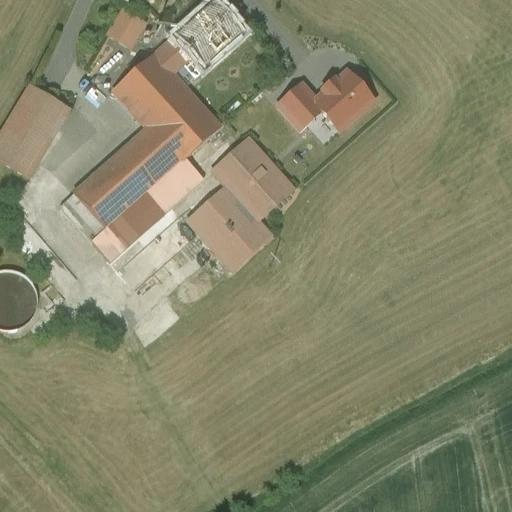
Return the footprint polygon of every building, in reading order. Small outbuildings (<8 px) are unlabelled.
[(154,58),(172,76),(191,61),(203,74),(243,36),(214,4),(154,58)] [(123,14),(107,38),(129,52),(144,28),(123,14)] [(172,76),(154,58),(112,96),(145,133),(57,212),(110,268),(203,182),(185,163),(219,131),(172,76)] [(346,76),(336,86),(334,84),(321,95),(324,97),(313,106),(338,135),(370,107),(372,105),(346,76)] [(71,114),(28,89),(0,137),(0,165),(28,183),(71,114)] [(292,194),(247,143),(211,176),(226,191),(186,225),(231,276),(270,241),(257,226),(292,194)] [(11,275),(3,275),(0,275),(0,334),(6,336),(14,335),(21,332),(27,328),(32,322),(36,315),(37,308),(37,300),(35,293),(31,286),(25,281),(18,277),(11,275)]
